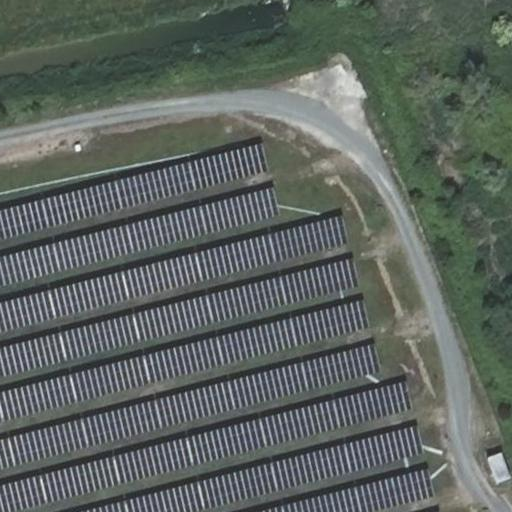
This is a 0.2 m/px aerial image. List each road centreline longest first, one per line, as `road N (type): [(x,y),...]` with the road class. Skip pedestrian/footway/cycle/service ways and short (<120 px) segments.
road 1 (track): [(500,511),(461,459),(458,378),(400,207),(347,130),(284,101),(214,100),(0,142)]
road 2 (track): [(0,430),(439,317)]
road 3 (track): [(43,511),(461,404)]
road 4 (track): [(0,342),(411,237)]
road 5 (track): [(0,252),(367,158)]
